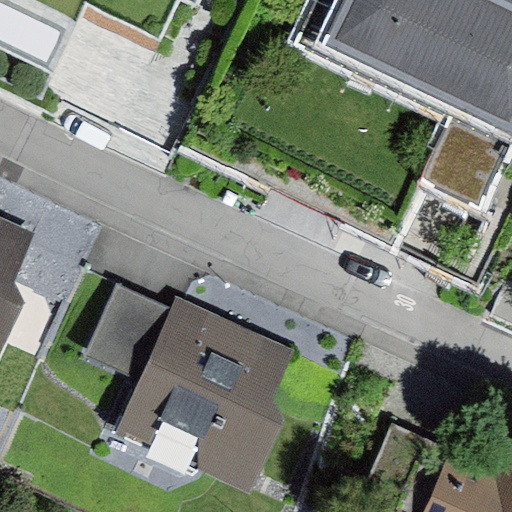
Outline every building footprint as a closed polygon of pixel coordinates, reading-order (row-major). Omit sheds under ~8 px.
[(511,0),(342,0),(328,31),(511,118),(511,0)] [(451,115),(425,170),(482,197),(509,143),(451,115)] [(0,334),(17,297),(8,274),(30,226),(0,212),(0,334)] [(169,305),(116,281),(85,351),(134,372),(111,423),(248,483),(279,413),(268,394),(290,345),(174,294),(169,305)] [(511,511),(511,461),(455,433),(415,511),(511,511)]
